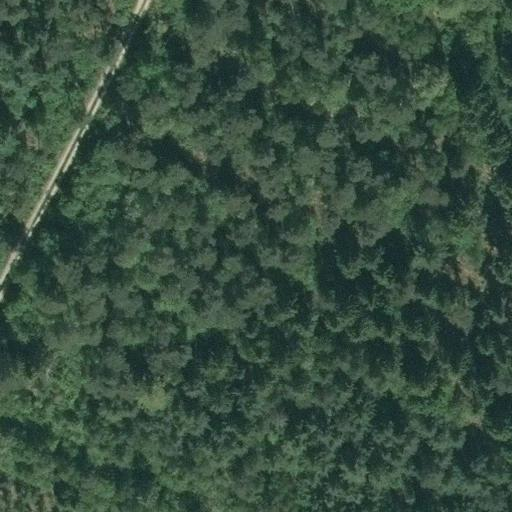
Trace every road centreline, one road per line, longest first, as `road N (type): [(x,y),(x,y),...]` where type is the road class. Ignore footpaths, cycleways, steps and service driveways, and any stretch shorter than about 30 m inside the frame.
road 1 (track): [(0,275),(131,0)]
road 2 (track): [(511,138),(461,0)]
